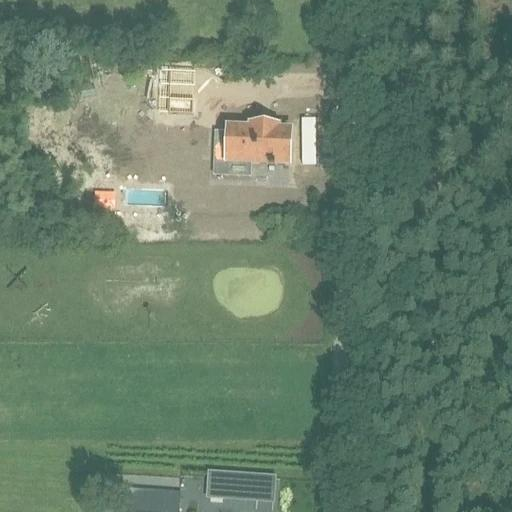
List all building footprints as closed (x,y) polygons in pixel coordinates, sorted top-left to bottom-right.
[(169,101),(169,116),(193,117),(194,102),(169,101)] [(229,130),(229,134),(227,164),(252,165),(269,166),(269,169),(274,169),(274,166),(289,167),(290,133),(278,133),(278,129),(271,129),(258,128),(251,128),(251,131),(229,130)] [(106,211),(107,195),(95,195),(95,210),(106,211)] [(207,499),(224,500),(226,472),(209,471),(207,499)] [(179,511),(180,496),(126,493),(124,511),(179,511)]
